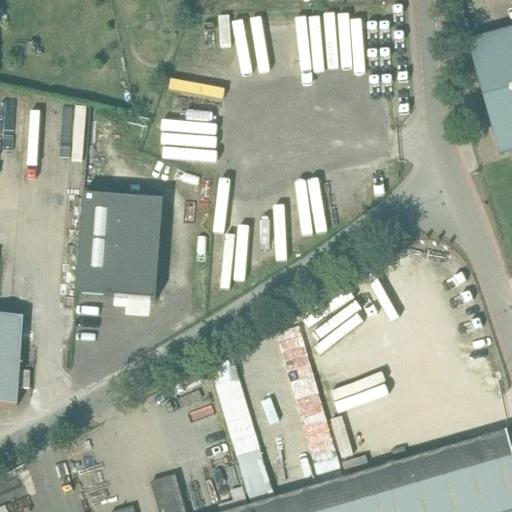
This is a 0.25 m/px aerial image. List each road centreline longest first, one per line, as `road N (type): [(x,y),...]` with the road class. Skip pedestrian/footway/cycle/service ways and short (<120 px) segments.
road 1 (unclassified): [(0,452),(411,211),(438,206)]
road 2 (unclassified): [(438,206),(426,0)]
road 3 (unclassified): [(511,329),(469,224),(438,206)]
